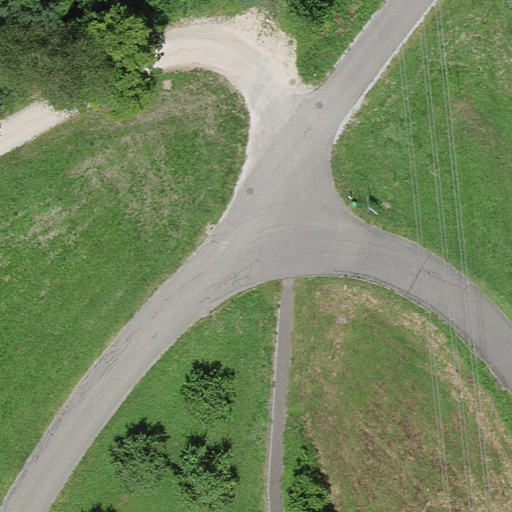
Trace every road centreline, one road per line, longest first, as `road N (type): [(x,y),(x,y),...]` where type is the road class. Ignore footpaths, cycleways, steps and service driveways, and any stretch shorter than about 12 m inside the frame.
road 1 (track): [(294,149),(276,225),(218,259),(74,402),(16,511)]
road 2 (track): [(0,139),(145,59),(197,54),(243,68),(294,149)]
road 3 (track): [(511,341),(369,238),(276,225)]
road 4 (track): [(412,0),(294,149)]
